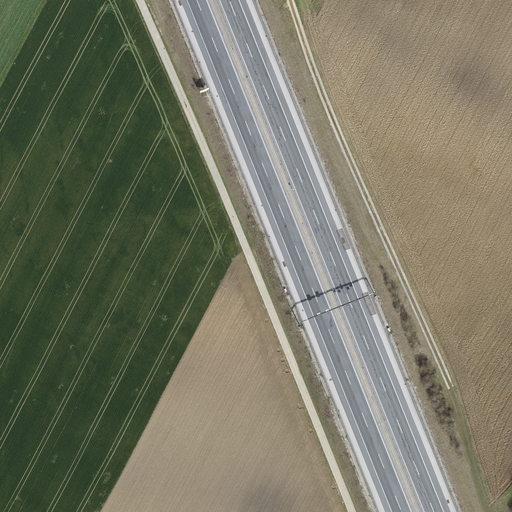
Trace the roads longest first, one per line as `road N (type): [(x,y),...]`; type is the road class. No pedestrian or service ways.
road 1 (unclassified): [(351,511),(139,0)]
road 2 (motorway): [(434,511),(229,0)]
road 3 (motorway): [(196,0),(401,511)]
road 4 (track): [(288,0),(448,381)]
road 5 (track): [(486,511),(448,381)]
